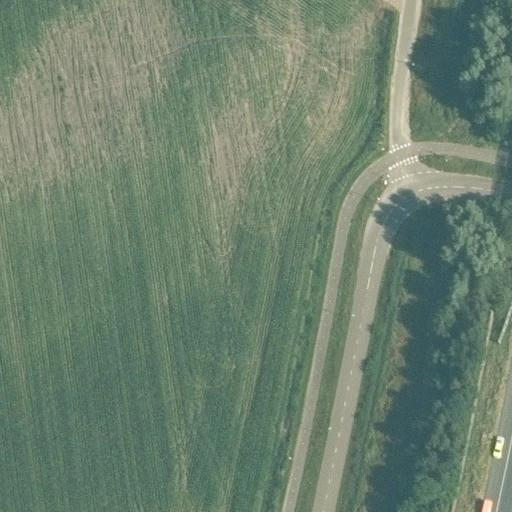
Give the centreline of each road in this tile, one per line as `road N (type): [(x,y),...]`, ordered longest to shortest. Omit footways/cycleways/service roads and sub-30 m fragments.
road 1 (unclassified): [(322,511),(375,243),(389,213),(413,192)]
road 2 (unclassified): [(413,192),(395,134),(410,0)]
